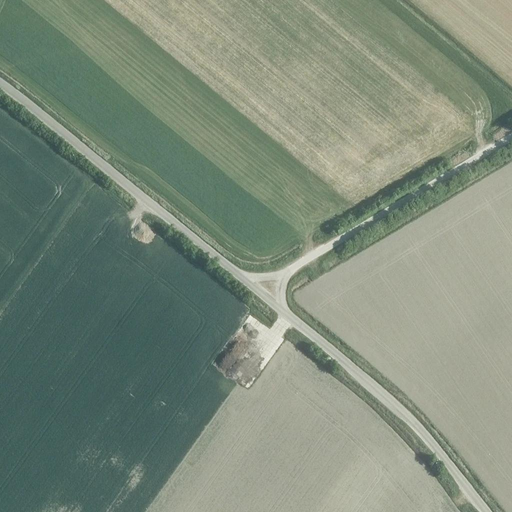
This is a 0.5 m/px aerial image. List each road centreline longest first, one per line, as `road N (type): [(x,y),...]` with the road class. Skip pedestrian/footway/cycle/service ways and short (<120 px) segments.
road 1 (unclassified): [(238,274),(0,82)]
road 2 (unclassified): [(486,511),(388,395),(286,312)]
road 3 (unclassified): [(511,138),(286,273)]
